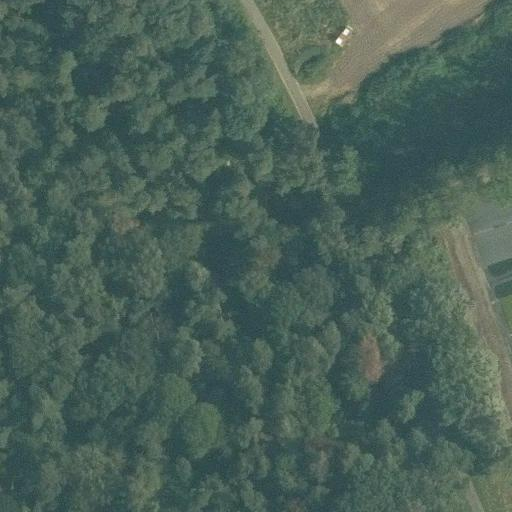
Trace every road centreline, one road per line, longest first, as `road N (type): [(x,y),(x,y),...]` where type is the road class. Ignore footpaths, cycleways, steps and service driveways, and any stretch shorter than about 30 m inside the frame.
road 1 (unclassified): [(237,0),(370,231),(486,511)]
road 2 (track): [(293,98),(461,0)]
